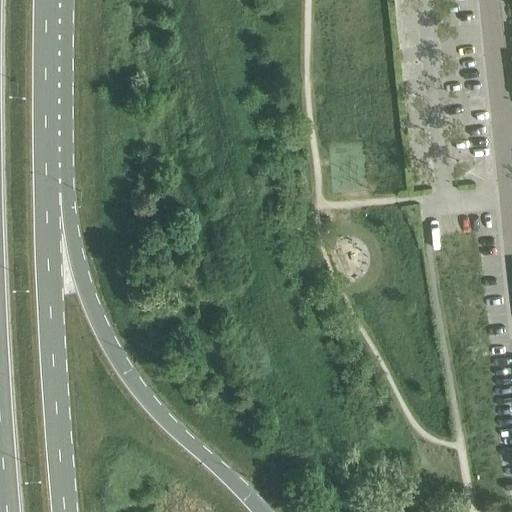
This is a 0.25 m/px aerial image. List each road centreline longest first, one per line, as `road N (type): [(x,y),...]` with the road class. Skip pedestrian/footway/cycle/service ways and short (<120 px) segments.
road 1 (primary): [(262,511),(131,378),(99,324),(48,193)]
road 2 (primary): [(63,511),(48,193)]
road 3 (residential): [(511,211),(492,0)]
road 4 (primary): [(48,193),(48,0)]
